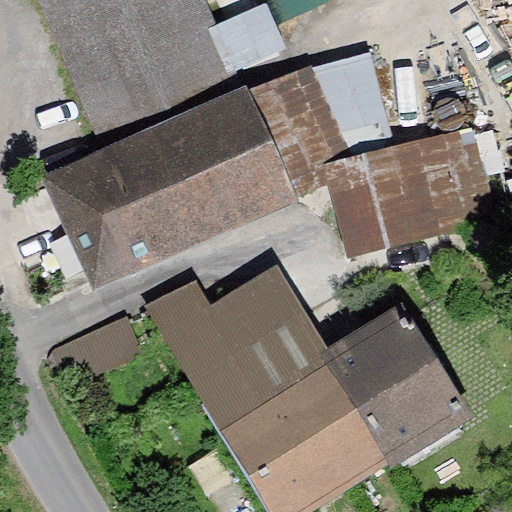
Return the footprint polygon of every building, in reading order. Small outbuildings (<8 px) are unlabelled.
[(193,0),(36,0),(101,150),(234,92),(193,0)] [(282,0),(291,19),(336,0),(282,0)] [(241,96),(287,200),(328,183),(324,168),(395,150),(368,54),(293,75),(241,96)] [(101,150),(37,178),(88,295),(290,207),(287,200),(241,96),(238,90),(234,92),(101,150)] [(395,150),(324,168),(328,183),(346,255),(489,219),(467,132),(395,150)] [(193,287),(146,316),(265,511),(314,511),(465,421),(396,307),(322,352),(273,272),(208,311),(193,287)] [(125,323),(55,356),(70,389),(140,356),(125,323)]
